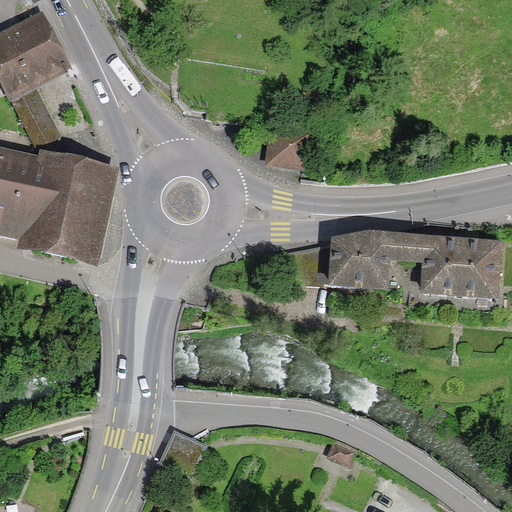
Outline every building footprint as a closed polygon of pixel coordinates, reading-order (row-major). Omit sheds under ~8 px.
[(73,70),(42,11),(0,32),(0,80),(11,102),(37,89),(73,70)] [(37,89),(11,102),(38,152),(40,148),(55,152),(61,136),(37,89)] [(312,133),(274,129),(269,170),(308,174),(312,133)] [(98,265),(119,167),(55,152),(40,148),(38,152),(37,156),(0,147),(0,235),(18,239),(16,248),(98,265)] [(396,236),(334,231),(330,286),(392,290),(393,275),(420,276),(419,293),(503,298),(507,243),(396,236)] [(204,448),(174,436),(163,462),(192,475),(204,448)] [(355,456),(334,447),(328,461),(349,470),(355,456)]
